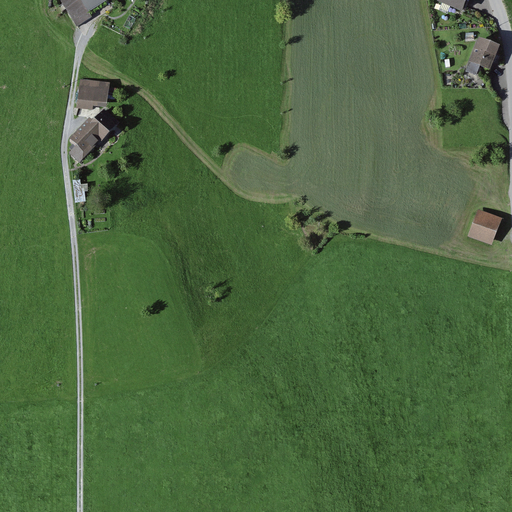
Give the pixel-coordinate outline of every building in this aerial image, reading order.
[(59,0),(77,27),(90,19),(89,14),(111,0),(59,0)] [(466,0),(441,0),(440,4),(461,13),(466,0)] [(480,44),(468,73),(476,76),(479,68),(490,72),(498,52),(480,44)] [(109,86),(81,81),(77,109),(91,112),(92,108),(105,110),(109,86)] [(90,123),(70,142),(76,148),(70,154),(80,164),(115,129),(102,117),(93,126),(90,123)] [(476,213),(467,238),(493,247),(501,222),(476,213)]
